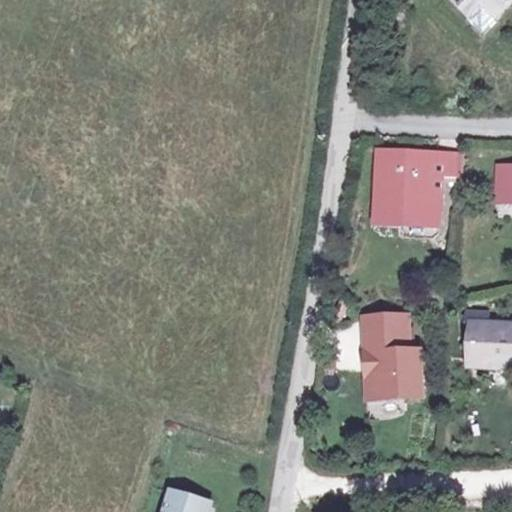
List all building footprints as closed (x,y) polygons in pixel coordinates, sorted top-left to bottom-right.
[(511,0),(450,0),(448,2),(469,21),(479,11),(489,22),(511,0)] [(479,11),(469,21),(463,27),(476,41),(493,25),(489,22),(479,11)] [(430,160),(373,161),(372,217),(431,217),(431,189),(430,160)] [(447,160),(430,160),(431,189),(448,188),(447,160)] [(511,170),(488,170),(488,202),(511,201),(511,170)] [(411,314),(362,316),(365,404),(422,402),(425,350),(412,350),(411,314)] [(511,331),(468,328),(466,374),(490,376),(509,378),(511,378),(511,331)] [(336,364),(325,362),(318,388),(329,390),(336,364)] [(508,393),(509,378),(490,376),(490,393),(508,393)] [(208,511),(212,500),(173,488),(166,511),(208,511)]
